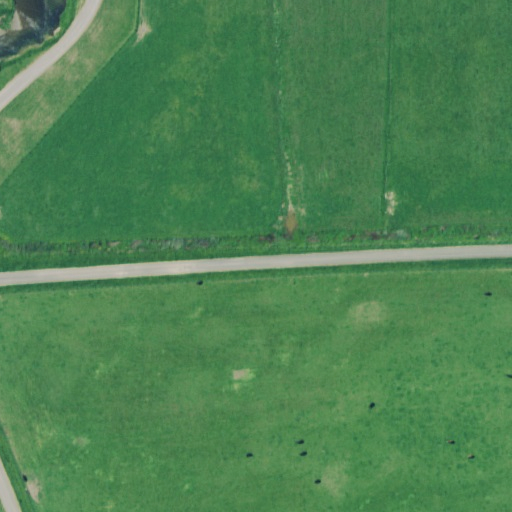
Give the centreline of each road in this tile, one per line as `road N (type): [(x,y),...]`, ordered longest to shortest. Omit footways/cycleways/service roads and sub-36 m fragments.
road 1 (track): [(81,0),(0,93),(0,476),(15,511)]
road 2 (unclassified): [(511,236),(0,271)]
